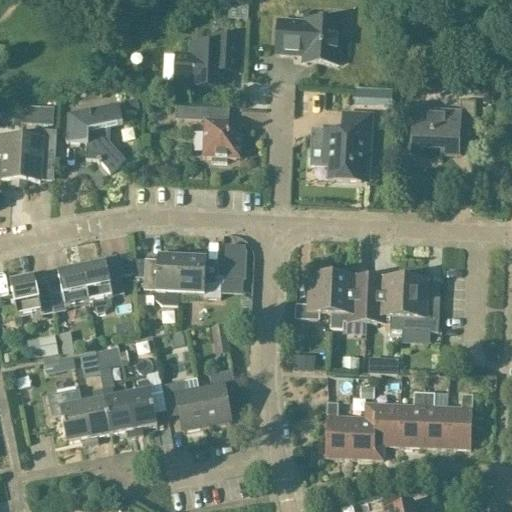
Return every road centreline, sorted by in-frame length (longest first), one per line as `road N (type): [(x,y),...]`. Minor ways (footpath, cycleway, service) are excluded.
road 1 (residential): [(271,226),(268,391),(290,511)]
road 2 (residential): [(0,244),(146,219),(271,226)]
road 3 (residential): [(271,226),(511,235)]
